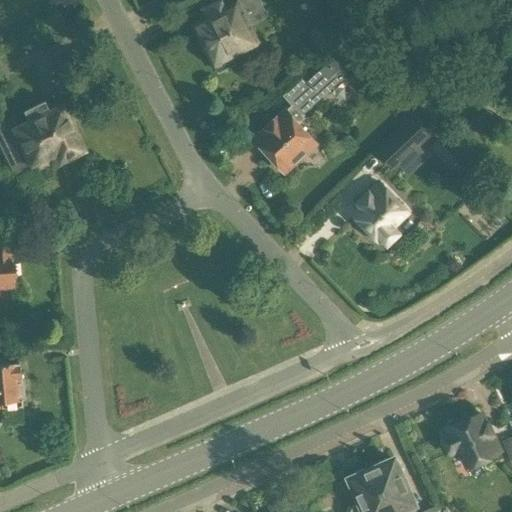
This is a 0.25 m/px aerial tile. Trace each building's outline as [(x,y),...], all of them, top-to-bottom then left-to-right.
[(219,4),(206,10),(209,17),(193,25),(213,63),(214,63),(219,72),(235,64),(230,54),(256,41),(248,26),(258,20),(266,15),(259,2),(260,2),(258,0),(220,0),(217,2),(219,4)] [(334,48),(289,89),(282,96),(292,105),(277,118),(276,117),(262,130),(263,131),(255,139),(284,171),(301,156),(302,158),(317,145),(298,124),(304,118),(302,115),(308,109),(308,110),(353,69),(334,48)] [(83,148),(60,102),(49,108),(45,100),(24,111),(30,122),(17,128),(12,117),(0,122),(0,143),(13,171),(33,162),(37,160),(38,162),(49,156),(48,154),(57,150),(62,159),(83,148)] [(495,117),(476,101),(462,119),(480,135),(495,117)] [(411,117),(377,150),(394,169),(429,136),(411,117)] [(406,212),(378,182),(357,203),(361,207),(353,215),(377,240),(379,238),(385,245),(399,232),(393,225),(406,212)] [(13,264),(11,240),(0,240),(0,287),(15,286),(14,276),(18,276),(16,263),(13,264)] [(2,358),(0,358),(0,401),(1,401),(2,408),(23,406),(22,399),(23,399),(21,380),(20,362),(3,364),(2,358)] [(485,423),(480,412),(449,426),(449,427),(439,432),(449,454),(460,449),(468,466),(483,459),(484,462),(487,463),(501,457),(499,452),(500,451),(487,422),(485,423)] [(511,436),(502,441),(511,462),(511,464),(511,436)] [(416,511),(413,505),(414,504),(394,458),(349,478),(359,502),(353,505),(349,511),(396,511),(399,511),(400,511),(416,511)]
